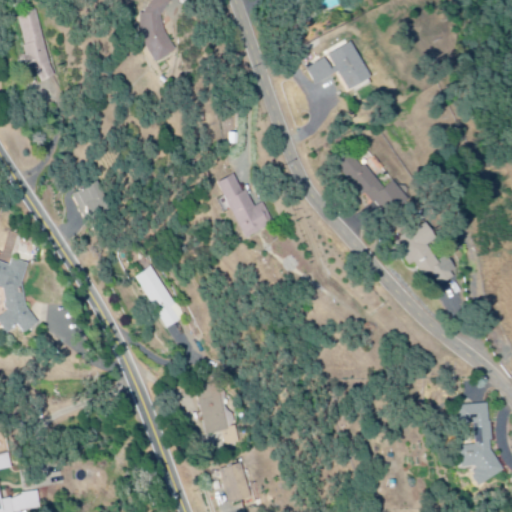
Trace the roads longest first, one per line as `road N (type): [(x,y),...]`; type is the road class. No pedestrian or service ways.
road 1 (residential): [(511,397),(398,296),(310,192),(234,0)]
road 2 (tertiary): [(187,511),(109,319),(0,155)]
